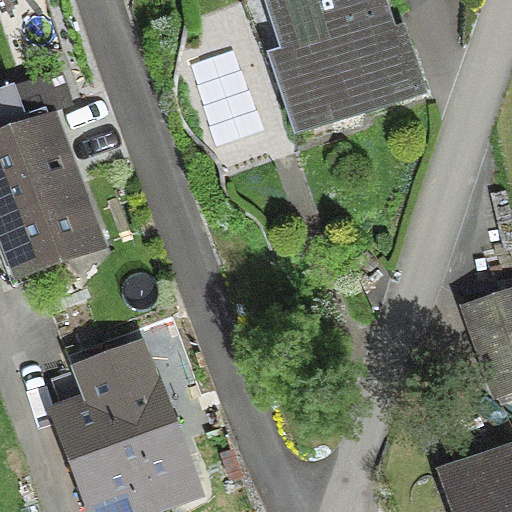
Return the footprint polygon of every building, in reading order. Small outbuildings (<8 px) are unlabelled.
[(370,0),(263,0),(292,85),(277,90),(293,137),(417,96),(402,49),(388,53),(370,0)] [(0,234),(15,275),(91,247),(47,129),(40,131),(35,118),(68,106),(57,76),(0,97),(0,234)] [(492,401),(511,393),(511,294),(461,313),(492,401)] [(176,477),(130,352),(54,383),(69,420),(62,422),(95,511),(136,511),(138,511),(132,494),(176,477)] [(448,511),(511,511),(511,455),(438,481),(448,511)]
